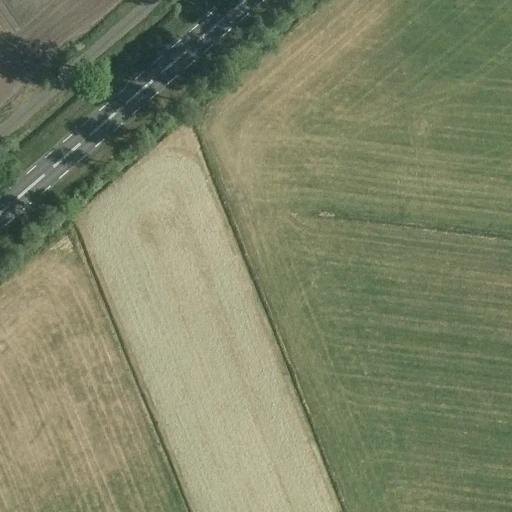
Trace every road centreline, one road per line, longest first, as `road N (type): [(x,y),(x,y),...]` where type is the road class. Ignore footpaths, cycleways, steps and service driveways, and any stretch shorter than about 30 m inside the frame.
road 1 (primary): [(0,216),(251,0)]
road 2 (unclassified): [(0,132),(151,0)]
